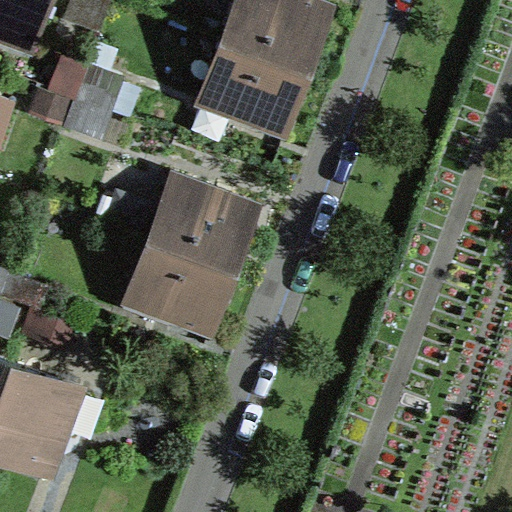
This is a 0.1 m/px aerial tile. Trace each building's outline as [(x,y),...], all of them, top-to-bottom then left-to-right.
[(0,0),(0,32),(29,43),(45,0),(0,0)] [(237,0),(225,35),(306,65),(316,39),(329,3),(321,0),(237,0)] [(306,65),(225,35),(202,97),(283,127),(293,101),(306,65)] [(52,84),(75,92),(86,64),(63,55),(52,84)] [(0,120),(8,99),(0,96),(0,120)] [(151,233),(232,264),(242,239),(255,202),(174,172),(151,233)] [(128,295),(209,326),(219,299),(232,264),(151,233),(128,295)] [(0,327),(15,332),(25,303),(0,294),(0,327)] [(36,329),(65,339),(72,319),(44,308),(36,329)] [(0,354),(0,383),(9,358),(0,354)] [(50,467),(81,385),(9,358),(0,383),(0,448),(7,450),(50,467)]
